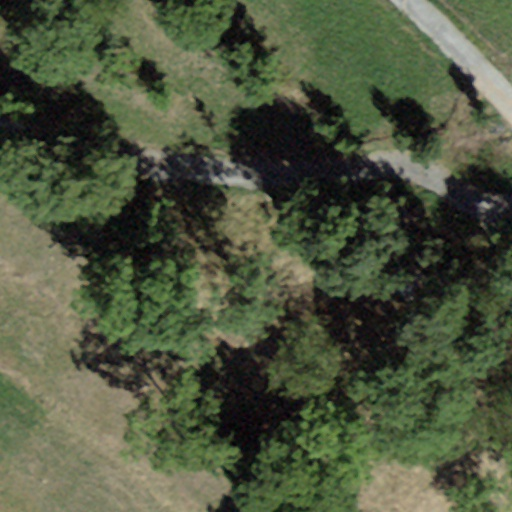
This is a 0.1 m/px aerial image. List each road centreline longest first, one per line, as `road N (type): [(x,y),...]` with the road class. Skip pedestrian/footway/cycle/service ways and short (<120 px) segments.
road 1 (track): [(0,146),(243,180),(379,172),(450,212),(490,208),(511,184)]
road 2 (track): [(511,135),(401,0)]
